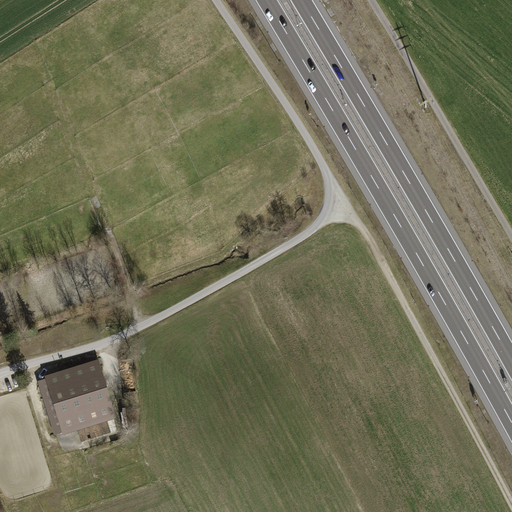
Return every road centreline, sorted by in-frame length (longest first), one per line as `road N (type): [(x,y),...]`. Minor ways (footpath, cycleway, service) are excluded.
road 1 (motorway): [(266,0),(511,424)]
road 2 (motorway): [(511,361),(301,0)]
road 3 (track): [(327,203),(300,238),(160,316),(0,373)]
road 4 (track): [(327,203),(366,234),(511,503)]
road 5 (track): [(511,235),(371,0)]
road 6 (track): [(213,0),(321,161),(327,203)]
